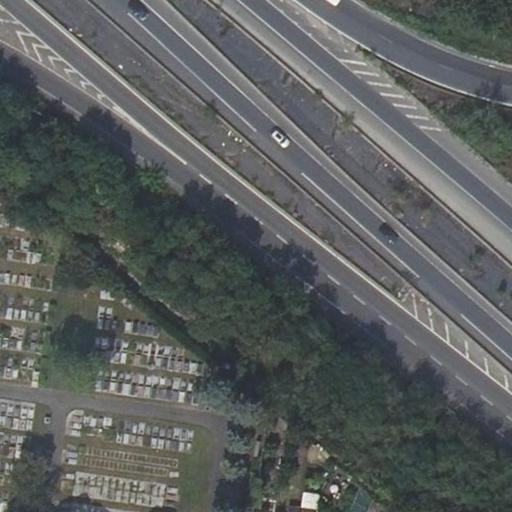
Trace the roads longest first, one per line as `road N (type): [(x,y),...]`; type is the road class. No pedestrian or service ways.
road 1 (trunk): [(113,0),(511,348)]
road 2 (motorway): [(9,0),(278,229)]
road 3 (trunk): [(511,219),(249,0)]
road 4 (motorway): [(0,62),(278,229)]
road 5 (trunk): [(278,229),(511,419)]
road 6 (motorway): [(511,92),(453,78),(332,0)]
